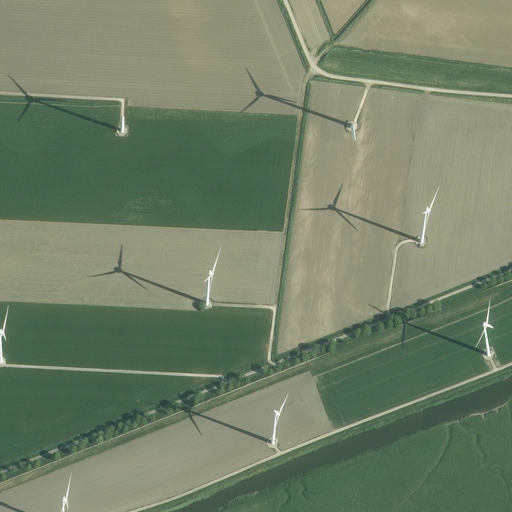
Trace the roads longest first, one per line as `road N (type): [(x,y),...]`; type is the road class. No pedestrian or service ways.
road 1 (unclassified): [(0,474),(511,269)]
road 2 (track): [(268,364),(305,80),(314,68)]
road 3 (unclassified): [(511,96),(330,76),(311,64),(284,0)]
